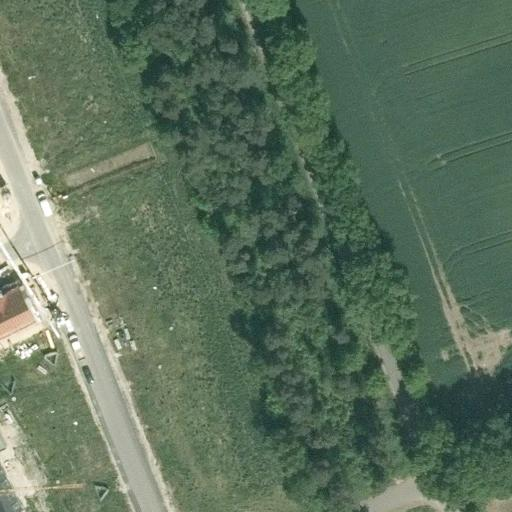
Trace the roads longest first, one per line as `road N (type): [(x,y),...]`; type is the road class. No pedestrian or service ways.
road 1 (unclassified): [(248,0),(444,486)]
road 2 (unclassified): [(39,234),(158,511)]
